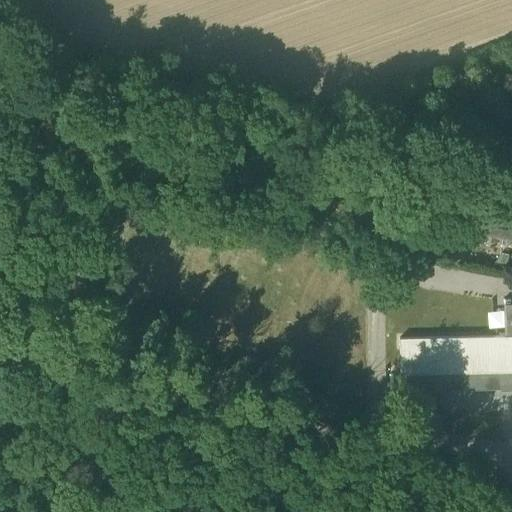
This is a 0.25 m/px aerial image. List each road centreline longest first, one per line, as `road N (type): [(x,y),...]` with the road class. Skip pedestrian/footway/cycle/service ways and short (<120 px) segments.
road 1 (unclassified): [(511,464),(0,352)]
road 2 (track): [(95,372),(29,0)]
